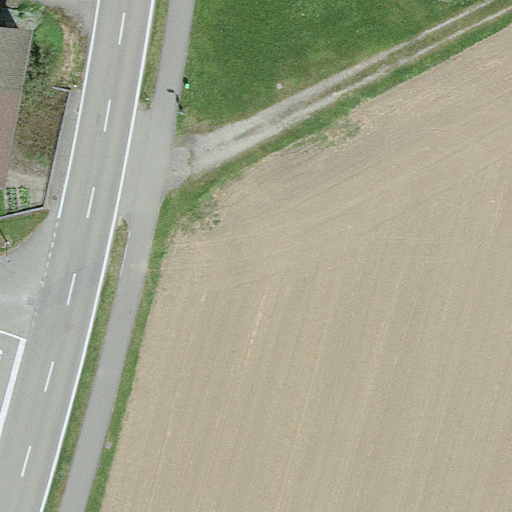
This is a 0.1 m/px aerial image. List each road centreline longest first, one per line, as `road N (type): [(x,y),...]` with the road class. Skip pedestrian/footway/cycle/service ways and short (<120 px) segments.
road 1 (track): [(511,2),(145,182),(92,186)]
road 2 (tertiary): [(53,351),(123,0)]
road 3 (tertiary): [(10,511),(53,351)]
